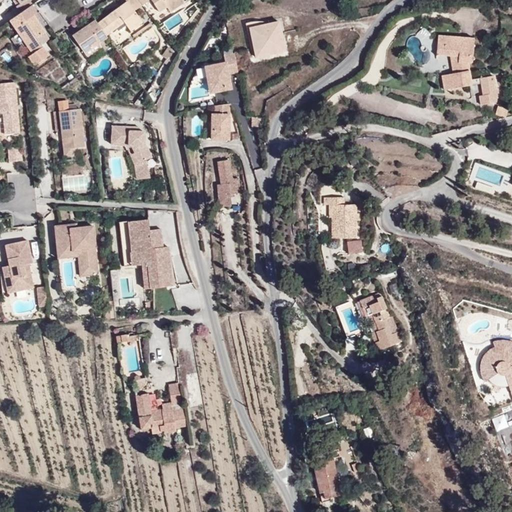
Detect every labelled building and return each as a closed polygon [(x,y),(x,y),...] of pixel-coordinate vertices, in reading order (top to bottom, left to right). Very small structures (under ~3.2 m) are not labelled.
[(18,4),(22,10),(34,2),(32,0),(23,0),(21,2),(18,4)] [(123,8),(130,3),(127,0),(125,0),(120,4),(123,8)] [(144,3),(142,0),(127,0),(130,3),(135,9),(144,3)] [(129,29),(143,19),(135,9),(130,3),(123,8),(120,4),(97,19),(108,34),(124,23),(129,29)] [(10,18),(19,31),(24,28),(31,39),(27,42),(33,51),(28,54),(35,64),(37,62),(39,65),(49,57),(48,55),(50,53),(38,36),(46,30),(34,13),(37,11),(31,4),(10,18)] [(183,4),(176,9),(178,13),(186,8),(183,4)] [(109,37),(97,18),(72,35),(86,54),(100,43),(109,37)] [(279,24),(249,30),(255,60),(285,54),(279,24)] [(24,28),(19,31),(27,42),(31,39),(24,28)] [(473,63),(475,38),(440,35),(439,53),(454,53),(456,66),(453,67),(452,69),(453,75),(443,76),(445,87),(473,83),(472,78),(470,64),(473,63)] [(90,58),(104,48),(100,43),(86,54),(90,58)] [(231,73),(240,71),(236,52),(226,54),(227,61),(206,65),(211,92),(234,88),(231,73)] [(169,72),(176,61),(166,55),(159,66),(164,69),(169,72)] [(484,81),(483,73),(471,75),(472,78),(473,83),(484,81)] [(499,106),(495,79),(484,81),(487,97),(482,98),(484,109),(499,106)] [(20,131),(14,80),(0,81),(0,112),(3,114),(5,133),(20,131)] [(208,87),(188,87),(188,98),(208,98),(208,87)] [(229,140),(231,102),(213,104),(214,113),(210,113),(211,140),(229,140)] [(84,155),(80,116),(58,118),(62,158),(76,156),(84,155)] [(146,144),(147,131),(142,130),(130,130),(130,126),(113,125),(113,144),(134,145),(138,152),(143,163),(156,157),(150,145),(146,144)] [(23,158),(22,142),(7,144),(9,159),(23,158)] [(143,163),(138,152),(133,155),(138,166),(143,163)] [(77,165),(76,156),(62,158),(63,167),(77,165)] [(244,200),(242,187),(236,187),(234,169),(222,170),(224,192),(221,192),(223,214),(236,212),(235,203),(242,203),(244,200)] [(356,240),(356,204),(346,204),(346,196),(324,197),(324,206),(333,206),(333,240),(356,240)] [(152,285),(172,283),(169,253),(167,251),(163,251),(163,245),(161,226),(150,227),(148,216),(129,218),(134,263),(144,262),(150,261),(152,285)] [(124,264),(134,263),(129,218),(120,219),(124,264)] [(99,260),(95,225),(78,226),(71,227),(71,224),(54,225),(56,239),(61,239),(63,251),(85,250),(87,261),(99,260)] [(33,262),(28,239),(4,244),(8,264),(1,266),(4,279),(12,277),(15,292),(35,288),(32,274),(26,275),(23,265),(33,262)] [(87,261),(85,250),(63,251),(61,239),(56,239),(58,260),(80,259),(81,275),(101,274),(99,260),(87,261)] [(147,286),(152,285),(150,261),(144,262),(147,286)] [(32,274),(30,271),(23,265),(26,275),(32,274)] [(15,292),(12,277),(4,279),(7,293),(15,292)] [(379,287),(377,277),(365,279),(367,290),(379,287)] [(43,286),(35,287),(38,305),(45,303),(43,286)] [(395,320),(384,296),(363,304),(370,321),(372,320),(377,317),(383,330),(378,333),(382,344),(379,346),(383,356),(408,344),(404,334),(397,337),(391,322),(395,320)] [(354,341),(342,308),(336,310),(349,343),(354,341)] [(383,330),(377,317),(372,320),(378,333),(383,330)] [(196,373),(190,324),(166,327),(168,349),(171,349),(175,384),(184,382),(183,374),(196,373)] [(131,335),(129,328),(121,328),(122,336),(131,335)] [(148,349),(147,340),(134,341),(135,350),(148,349)] [(135,350),(134,341),(123,342),(124,351),(135,350)] [(492,342),(494,347),(487,351),(482,357),(480,361),(479,369),(479,373),(483,383),(496,374),(500,376),(504,375),(510,393),(511,392),(511,366),(509,367),(508,366),(508,365),(507,364),(506,364),(505,363),(509,353),(511,346),(511,343),(509,342),(501,341),(492,342)] [(136,363),(128,364),(128,371),(137,370),(136,363)] [(188,434),(179,393),(166,395),(171,416),(176,436),(188,434)] [(165,438),(160,418),(153,420),(148,399),(137,401),(139,407),(135,408),(138,420),(137,422),(138,427),(140,428),(142,443),(165,438)] [(176,436),(171,416),(160,418),(165,438),(176,436)] [(342,498),(336,462),(314,465),(318,493),(315,494),(317,508),(321,507),(321,502),(342,498)]
